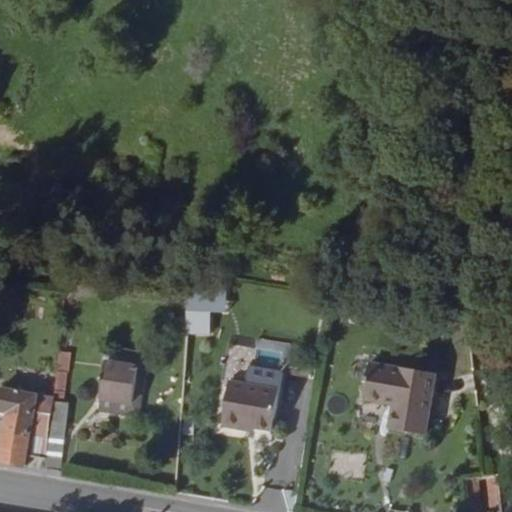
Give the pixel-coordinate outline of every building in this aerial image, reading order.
[(13,118),(18,91),(0,87),(0,81),(1,77),(1,72),(0,71),(0,119),(1,116),(13,118)] [(19,81),(1,77),(0,81),(0,87),(18,91),(19,81)] [(209,311),(226,311),(225,283),(184,284),(185,335),(210,335),(209,311)] [(92,347),(80,346),(75,401),(72,427),(81,428),(92,347)] [(67,395),(68,352),(54,352),(53,395),(67,395)] [(437,378),(374,369),(369,404),(398,409),(394,433),(429,438),(437,378)] [(148,433),(156,380),(124,376),(117,429),(148,433)] [(156,380),(148,433),(156,434),(163,381),(156,380)] [(211,427),(226,428),(230,390),(215,387),(211,427)] [(230,390),(226,428),(225,432),(244,435),(244,433),(273,436),(279,395),(230,390)] [(68,470),(72,427),(75,401),(14,392),(10,411),(22,413),(15,444),(13,474),(43,480),(43,473),(44,467),(68,470)] [(81,428),(72,427),(68,470),(66,483),(80,485),(86,429),(81,428)] [(499,475),(470,477),(464,477),(466,511),(501,511),(502,511),(499,475)]
